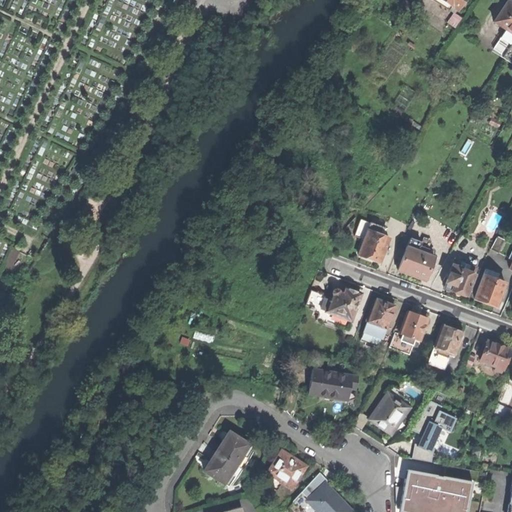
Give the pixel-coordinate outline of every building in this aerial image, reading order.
[(459,11),(466,0),(433,0),(450,12),(453,7),(459,11)] [(511,3),(508,1),(494,22),(507,30),(494,48),(504,55),(510,47),(511,43),(511,3)] [(511,63),(511,48),(510,47),(504,55),(503,57),(511,63)] [(358,255),(369,260),(379,263),(389,239),(383,236),(386,229),(361,220),(354,236),(364,240),(358,255)] [(420,247),(421,243),(403,236),(400,242),(397,249),(405,252),(398,271),(411,275),(425,280),(434,256),(426,253),(427,250),(420,247)] [(490,250),(498,254),(505,241),(497,237),(490,250)] [(13,247),(6,263),(14,267),(21,251),(13,247)] [(444,288),(452,290),(456,292),(466,296),(478,261),(469,258),(466,264),(454,260),(446,282),(444,288)] [(485,303),(496,307),(505,283),(495,279),(497,273),(485,269),(475,299),(485,303)] [(311,290),(305,305),(310,307),(309,309),(313,310),(314,308),(319,310),(315,320),(325,324),(326,322),(347,329),(361,294),(353,291),(344,287),(342,292),(339,291),(339,289),(335,288),(332,289),(331,293),(332,294),(329,300),(325,299),(325,298),(324,297),(325,295),(311,290)] [(383,302),(375,299),(366,321),(367,322),(360,340),(376,347),(379,339),(381,339),(386,329),(394,307),(383,302)] [(389,346),(410,354),(415,339),(419,341),(427,319),(416,315),(407,311),(399,333),(394,332),(389,346)] [(451,328),(442,324),(434,347),(428,363),(442,369),(448,352),(453,354),(457,345),(460,346),(462,342),(458,340),(462,332),(451,328)] [(502,373),(510,350),(498,346),(487,341),(480,361),(496,367),(495,370),(502,373)] [(354,401),(358,377),(312,369),(308,393),(333,398),(354,401)] [(380,427),(390,434),(408,408),(388,394),(370,419),(380,427)] [(511,425),(511,411),(500,405),(495,417),(511,425)] [(437,421),(430,418),(416,456),(427,459),(430,451),(435,453),(445,427),(454,430),(459,415),(441,409),(437,421)] [(243,457),(243,456),(249,446),(238,439),(225,431),(219,442),(213,452),(232,464),(238,454),(243,457)] [(281,482),(290,487),(303,466),(290,458),(280,451),(266,472),(268,474),(281,482)] [(227,472),(232,464),(213,452),(208,460),(208,459),(205,464),(201,471),(225,485),(231,476),(232,475),(227,472)] [(238,454),(232,464),(239,468),(246,458),(243,456),(243,457),(238,454)] [(464,511),(477,511),(478,511),(484,470),(397,454),(394,468),(467,481),(468,490),(464,511)] [(239,468),(232,464),(227,472),(232,475),(231,476),(234,477),(239,468)] [(281,482),(268,474),(264,480),(276,488),(281,482)] [(306,498),(319,486),(312,478),(290,499),(297,506),(296,507),(298,508),(307,499),(306,498)] [(349,511),(351,511),(337,497),(323,482),(319,486),(306,498),(307,499),(319,511),(349,511)]
